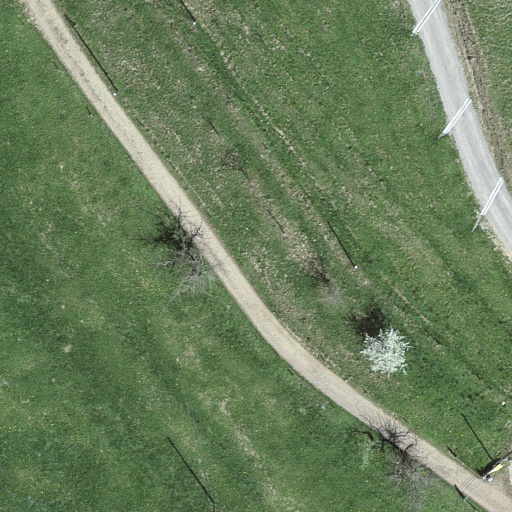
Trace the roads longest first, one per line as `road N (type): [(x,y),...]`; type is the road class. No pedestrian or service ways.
road 1 (track): [(39,0),(290,350),(505,511)]
road 2 (track): [(511,222),(471,137),(424,0)]
